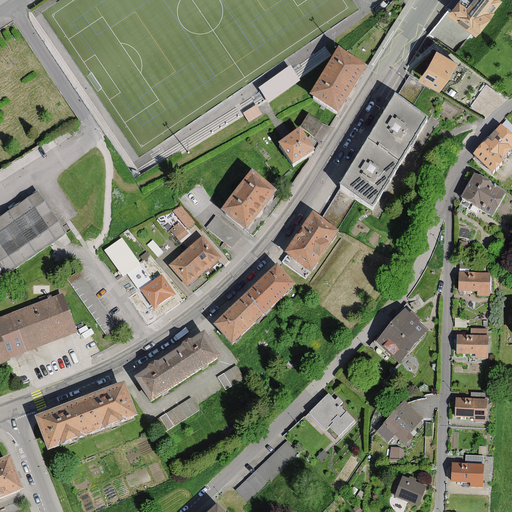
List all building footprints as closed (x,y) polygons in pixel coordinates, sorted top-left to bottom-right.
[(460,0),(449,15),(471,33),(476,36),(502,2),(499,0),(460,0)] [(455,53),(471,33),(449,15),(433,35),(455,53)] [(367,68),(337,49),(308,96),(337,115),(367,68)] [(457,64),(437,52),(419,81),(439,93),(457,64)] [(300,81),(290,67),(259,88),(269,102),(300,81)] [(410,79),(396,101),(410,109),(424,88),(410,79)] [(410,109),(396,101),(385,119),(357,163),(340,189),(356,200),(374,211),(431,122),(410,109)] [(256,105),(243,113),(249,122),(261,114),(256,105)] [(309,113),(299,127),(313,137),(323,124),(309,113)] [(502,128),(511,138),(511,126),(507,122),(502,128)] [(511,138),(502,128),(474,158),(492,175),(511,154),(511,138)] [(315,151),(300,130),(278,144),(293,166),(315,151)] [(277,189),(252,169),(221,209),(246,229),(277,189)] [(506,190),(474,172),(460,197),(492,215),(506,190)] [(356,200),(340,189),(322,218),(338,228),(356,200)] [(0,218),(0,270),(4,277),(67,235),(38,192),(0,218)] [(181,206),(174,212),(188,229),(195,223),(181,206)] [(322,218),(315,213),(287,252),(311,268),(338,228),(322,218)] [(215,216),(206,228),(231,248),(240,237),(215,216)] [(188,233),(179,222),(170,230),(179,241),(188,233)] [(221,257),(202,236),(191,246),(179,256),(169,265),(188,286),(221,257)] [(140,290),(152,282),(122,238),(104,250),(123,277),(127,274),(139,291),(140,290)] [(153,240),(147,245),(158,257),(163,252),(153,240)] [(468,244),(460,241),(457,248),(466,251),(468,244)] [(146,252),(140,257),(143,261),(149,256),(146,252)] [(311,268),(287,252),(282,260),(305,277),(311,268)] [(296,285),(277,265),(257,284),(229,311),(213,325),(232,345),(296,285)] [(79,271),(67,279),(107,337),(118,329),(79,271)] [(490,273),(459,272),(458,291),(477,291),(477,296),(489,296),(490,273)] [(152,282),(140,290),(154,309),(176,295),(162,275),(152,282)] [(0,318),(0,364),(77,334),(60,294),(0,318)] [(405,309),(375,342),(399,363),(428,330),(405,309)] [(467,328),(467,318),(455,318),(455,328),(467,328)] [(471,335),(457,335),(457,353),(476,354),(475,357),(488,358),(489,336),(487,336),(487,329),(471,329),(471,335)] [(153,365),(134,377),(151,403),(221,357),(204,332),(187,343),(153,365)] [(236,366),(218,378),(225,389),(244,377),(236,366)] [(57,410),(35,419),(48,453),(137,418),(124,385),(101,393),(57,410)] [(329,393),(309,413),(326,429),(329,427),(338,436),(355,420),(340,405),(342,402),(338,397),(335,400),(329,393)] [(191,398),(155,420),(163,433),(199,411),(191,398)] [(471,398),(456,398),(455,417),(474,417),(474,421),(487,422),(488,399),(471,398)] [(404,401),(376,431),(388,442),(395,435),(405,445),(413,437),(409,433),(423,419),(406,403),(404,401)] [(299,453),(287,441),(236,490),(247,502),(299,453)] [(487,447),(479,446),(478,456),(484,456),(486,456),(487,447)] [(406,447),(390,447),(390,461),(405,461),(406,447)] [(324,450),(317,458),(321,462),(328,455),(324,450)] [(10,455),(0,458),(0,498),(24,489),(10,455)] [(465,455),(465,463),(484,464),(484,456),(478,456),(465,455)] [(465,463),(452,463),(451,482),(470,483),(470,486),(483,487),(484,464),(465,463)] [(409,479),(403,476),(395,497),(419,506),(427,486),(416,482),(417,479),(410,477),(409,479)]
